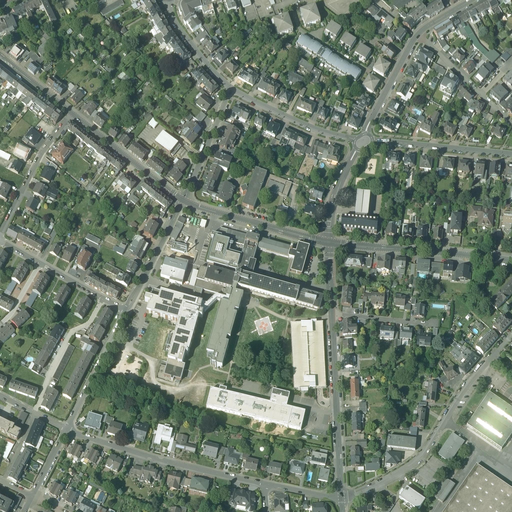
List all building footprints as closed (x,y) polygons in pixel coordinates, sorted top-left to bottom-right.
[(39,0),(34,0),(31,2),(36,10),(39,8),(42,6),(39,0)] [(39,0),(42,6),(44,9),(50,22),(55,20),(46,2),(50,0),(39,0)] [(121,0),(120,0),(100,12),(103,16),(124,4),(121,0)] [(157,8),(153,0),(144,5),(146,9),(147,10),(146,11),(146,12),(147,14),(148,13),(157,8)] [(179,9),(179,11),(181,16),(182,16),(193,13),(202,10),(198,0),(195,0),(194,1),(193,0),(191,0),(188,1),(188,0),(183,2),(181,4),(180,6),(179,9)] [(198,0),(202,10),(212,7),(209,0),(198,0)] [(236,0),(237,2),(240,1),(243,8),(251,6),(248,0),(236,0)] [(398,11),(413,1),(411,0),(391,0),(387,6),(391,10),(393,7),(398,11)] [(446,2),(443,0),(436,0),(437,1),(444,10),(449,7),(446,2)] [(493,0),(486,0),(485,1),(490,9),(494,16),(501,11),(498,6),(493,0)] [(424,10),(427,16),(430,19),(444,10),(437,1),(424,10)] [(485,1),(478,5),(483,12),(485,11),(490,9),(485,1)] [(28,3),(22,7),(26,15),(33,12),(33,11),(28,3)] [(144,5),(135,11),(137,14),(146,9),(144,5)] [(483,12),(478,5),(472,9),(477,16),(481,14),(482,15),(484,14),(483,12)] [(424,10),(422,6),(419,9),(425,18),(427,16),(424,10)] [(22,7),(13,12),(15,16),(17,21),(19,19),(21,18),(26,15),(22,7)] [(315,7),(300,12),(305,28),(320,22),(315,7)] [(157,8),(148,13),(151,17),(150,18),(152,22),(153,21),(162,16),(157,8)] [(378,13),(371,8),(367,13),(374,18),(378,13)] [(419,9),(407,18),(415,25),(425,18),(419,9)] [(472,9),(466,12),(470,20),(473,24),(475,23),(472,19),(477,16),(472,9)] [(394,21),(380,11),(378,13),(374,18),(372,20),(377,25),(382,19),(385,21),(382,24),(388,29),(391,25),(394,21)] [(466,12),(456,18),(461,26),(462,25),(463,25),(465,23),(470,20),(466,12)] [(193,13),(182,16),(184,23),(186,26),(187,25),(193,33),(201,27),(193,14),(193,13)] [(407,18),(401,13),(399,15),(404,20),(405,19),(407,21),(403,25),(411,31),(416,26),(415,25),(407,18)] [(162,16),(153,21),(154,24),(153,24),(155,27),(152,28),(153,30),(166,22),(162,16)] [(11,17),(3,22),(9,35),(14,33),(13,30),(17,29),(14,22),(11,17)] [(277,20),(273,22),(278,37),(293,32),(288,17),(283,18),(277,20)] [(456,18),(449,22),(454,30),(461,26),(456,18)] [(9,35),(3,22),(0,23),(0,36),(3,35),(6,33),(7,35),(7,36),(6,37),(8,41),(10,41),(12,40),(9,35)] [(166,22),(153,30),(154,31),(155,30),(156,33),(159,31),(161,34),(161,33),(169,29),(166,22)] [(449,22),(433,32),(438,40),(442,38),(448,34),(454,30),(449,22)] [(342,30),(331,23),(324,34),(328,37),(331,38),(335,41),(342,30)] [(461,26),(454,30),(456,33),(458,32),(462,37),(464,36),(466,34),(465,32),(463,29),(461,26)] [(169,29),(161,33),(165,39),(173,34),(171,32),(169,29)] [(477,42),(469,29),(465,32),(468,38),(473,46),(477,42)] [(407,36),(401,31),(397,36),(396,35),(394,37),(393,38),(394,39),(395,40),(400,44),(407,36)] [(50,39),(44,32),(40,35),(46,42),(50,39)] [(161,34),(155,37),(159,43),(165,39),(161,33),(161,34)] [(165,39),(163,41),(165,44),(164,44),(167,48),(167,47),(169,46),(177,40),(173,34),(165,39)] [(356,42),(346,35),(339,46),(343,48),(343,49),(345,50),(350,52),(356,42)] [(302,37),(296,46),(301,49),(308,39),(305,38),(305,39),(302,37)] [(442,38),(438,40),(437,41),(442,50),(447,46),(442,38)] [(46,42),(39,49),(36,52),(41,58),(42,57),(53,47),(56,44),(50,39),(46,42)] [(209,43),(205,46),(212,54),(218,49),(216,47),(219,45),(214,39),(209,43)] [(308,39),(301,49),(306,52),(312,43),(309,42),(310,41),(308,39)] [(177,40),(169,46),(171,49),(173,51),(174,52),(182,46),(177,40)] [(488,54),(479,45),(477,42),(473,46),(474,47),(477,50),(478,51),(485,58),(488,54)] [(315,44),(312,43),(306,52),(311,55),(318,45),(315,44)] [(318,45),(311,55),(316,58),(322,49),(319,47),(320,46),(318,45)] [(190,58),(182,46),(174,52),(179,59),(182,64),(190,58)] [(371,53),(361,46),(354,57),(358,59),(358,60),(360,61),(364,63),(371,54),(371,53)] [(396,54),(386,46),(383,50),(381,52),(391,60),(396,54)] [(12,52),(9,56),(17,62),(20,58),(22,57),(26,51),(21,48),(20,49),(16,47),(12,52)] [(322,49),(316,58),(321,61),(327,51),(325,50),(325,51),(322,49)] [(420,50),(414,61),(426,68),(432,56),(420,50)] [(488,54),(485,58),(487,60),(492,65),(500,57),(492,50),(488,54)] [(40,59),(32,51),(30,54),(28,56),(35,64),(40,59)] [(327,51),(321,61),(326,64),(331,56),(332,55),(329,53),(330,53),(327,51)] [(223,52),(218,57),(216,59),(222,64),(228,58),(223,52)] [(458,52),(457,53),(453,57),(452,59),(455,61),(456,60),(460,63),(464,58),(458,52)] [(505,53),(501,58),(505,62),(510,57),(506,54),(505,53)] [(472,55),(461,66),(463,68),(469,62),(469,63),(472,60),(474,57),(472,55)] [(331,56),(326,64),(325,65),(330,68),(336,58),(334,57),(334,58),(331,56)] [(35,64),(34,64),(36,66),(39,63),(40,65),(45,60),(42,57),(41,58),(40,59),(35,64)] [(314,68),(297,57),(295,63),(311,74),(314,68)] [(336,58),(330,68),(335,71),(341,62),(338,60),(339,60),(336,58)] [(182,64),(179,59),(177,60),(176,61),(173,64),(176,68),(182,64)] [(390,67),(380,60),(373,71),(384,77),(386,73),(387,73),(388,71),(390,67)] [(480,68),(472,60),(469,63),(475,68),(477,70),(480,68)] [(492,65),(487,60),(485,63),(487,65),(493,70),(495,68),(492,65)] [(341,62),(335,71),(340,74),(346,64),(344,63),(343,64),(341,62)] [(469,63),(469,62),(463,68),(463,69),(469,75),(475,68),(469,63)] [(231,63),(230,64),(226,68),(233,75),(238,70),(231,63)] [(426,68),(417,63),(414,67),(414,68),(418,70),(417,71),(419,72),(414,80),(418,82),(422,75),(423,75),(426,68)] [(36,66),(34,64),(28,71),(34,76),(41,69),(36,66)] [(348,66),(346,64),(340,74),(345,77),(345,76),(351,68),(350,68),(348,67),(348,66)] [(46,69),(43,71),(46,73),(53,68),(51,65),(46,69)] [(487,65),(474,79),(480,85),(494,71),(493,70),(487,65)] [(264,67),(258,77),(261,79),(264,74),(267,69),(264,67)] [(351,68),(345,76),(350,79),(357,70),(354,68),(354,69),(351,67),(350,68),(351,68)] [(184,68),(179,72),(183,77),(188,73),(184,68)] [(321,73),(314,68),(311,74),(307,82),(315,86),(321,73)] [(413,69),(410,68),(408,69),(408,70),(408,72),(406,76),(408,78),(414,81),(414,80),(419,72),(417,71),(418,70),(414,68),(413,69)] [(200,69),(198,72),(197,71),(191,76),(198,83),(206,76),(200,69)] [(357,70),(350,79),(355,83),(361,74),(358,72),(359,71),(357,70)] [(11,76),(6,71),(1,78),(4,81),(6,82),(11,76)] [(245,71),(244,71),(243,73),(239,79),(246,84),(252,73),(249,71),(248,73),(245,71)] [(253,73),(252,73),(246,84),(252,88),(258,79),(254,77),(257,73),(254,71),(253,73)] [(124,72),(118,78),(124,85),(131,80),(124,72)] [(459,82),(448,72),(440,87),(447,91),(445,94),(451,97),(459,82)] [(303,80),(290,73),(286,81),(299,87),(303,80)] [(511,89),(511,73),(502,82),(509,88),(511,90),(511,89)] [(17,80),(11,76),(6,82),(8,84),(12,86),(17,80)] [(212,82),(206,76),(198,83),(201,86),(202,85),(205,88),(212,82)] [(379,83),(369,77),(362,87),(372,94),(374,91),(374,92),(378,86),(377,85),(379,83)] [(58,84),(51,79),(46,85),(52,90),(58,84)] [(22,85),(17,80),(12,86),(15,89),(17,91),(22,85)] [(264,80),(263,80),(258,90),(266,94),(272,83),(272,82),(269,81),(268,82),(264,80)] [(413,83),(407,80),(404,85),(410,88),(411,89),(414,84),(413,83)] [(212,82),(205,88),(212,95),(213,93),(214,95),(218,92),(216,91),(218,89),(212,82)] [(58,84),(52,90),(60,97),(66,90),(58,83),(58,84)] [(276,85),(272,83),(266,94),(274,98),(279,89),(275,87),(276,85)] [(27,89),(22,85),(17,91),(19,92),(22,95),(27,89)] [(405,87),(401,86),(396,94),(402,97),(405,99),(405,98),(410,88),(406,86),(405,87)] [(499,87),(490,96),(499,105),(508,95),(504,92),(499,87)] [(410,88),(405,98),(408,100),(409,101),(412,96),(415,91),(411,89),(410,88)] [(474,96),(465,88),(461,92),(460,94),(464,97),(468,102),(474,96)] [(33,93),(27,89),(22,95),(26,98),(28,100),(33,93)] [(84,97),(78,91),(75,95),(76,96),(71,101),(76,105),(84,97)] [(38,98),(33,93),(28,100),(29,101),(33,104),(38,98)] [(291,96),(284,93),(280,101),(288,104),(291,96)] [(203,96),(197,105),(203,110),(203,109),(207,112),(210,108),(209,107),(212,103),(206,99),(203,96)] [(44,102),(39,97),(33,104),(37,108),(39,109),(44,102)] [(368,98),(365,97),(365,98),(363,97),(359,104),(365,108),(367,109),(369,105),(371,105),(372,103),(371,101),(368,100),(368,98)] [(511,101),(509,99),(505,103),(507,105),(503,109),(506,112),(507,111),(506,110),(511,104),(511,101)] [(308,104),(301,101),(297,109),(304,112),(308,104)] [(51,107),(44,102),(39,109),(40,110),(45,114),(51,107)] [(392,102),(388,111),(395,115),(400,106),(392,102)] [(90,103),(88,107),(87,106),(83,111),(90,116),(91,115),(95,111),(97,108),(90,103)] [(484,106),(477,103),(474,109),(473,111),(475,111),(480,114),(484,106)] [(316,107),(308,104),(304,112),(312,115),(316,107)] [(347,109),(340,106),(338,110),(338,111),(336,114),(343,117),(343,116),(344,117),(347,109)] [(404,108),(400,106),(395,115),(399,117),(404,108)] [(45,114),(44,116),(50,120),(57,112),(51,107),(45,114)] [(358,107),(357,107),(354,112),(361,116),(364,110),(358,107)] [(471,107),(466,118),(470,120),(475,111),(473,111),(474,109),(471,107)] [(243,111),(236,108),(231,119),(236,121),(238,117),(240,119),(243,111)] [(321,110),(318,117),(325,120),(328,113),(321,110)] [(251,114),(243,111),(240,119),(247,122),(251,114)] [(63,116),(57,112),(50,120),(56,125),(63,116)] [(201,112),(195,119),(200,124),(207,117),(201,112)] [(354,112),(351,118),(352,119),(360,122),(363,116),(361,116),(354,112)] [(149,113),(144,117),(148,122),(153,117),(149,113)] [(108,122),(99,114),(96,119),(93,123),(101,130),(108,122)] [(193,118),(188,114),(184,119),(189,122),(193,118)] [(336,114),(335,114),(332,121),(340,124),(343,117),(336,114)] [(423,122),(423,121),(421,124),(419,128),(421,129),(420,130),(430,136),(432,132),(434,133),(436,128),(434,128),(438,121),(437,120),(439,116),(435,114),(431,121),(432,122),(430,125),(423,122)] [(262,119),(258,117),(256,122),(255,124),(254,125),(258,127),(257,130),(261,132),(266,121),(265,121),(265,120),(262,119)] [(462,117),(457,127),(460,129),(465,118),(462,117)] [(159,124),(153,119),(148,124),(154,129),(159,124)] [(360,122),(352,119),(349,126),(357,130),(360,122)] [(182,120),(174,130),(177,133),(186,123),(182,120)] [(389,124),(383,121),(380,127),(391,133),(396,124),(393,122),(390,121),(389,124)] [(76,127),(70,123),(65,129),(66,129),(67,130),(71,134),(76,128),(76,127)] [(201,131),(192,124),(188,130),(189,130),(182,139),(191,146),(198,137),(197,136),(201,131)] [(280,128),(271,124),(270,126),(266,134),(275,138),(280,128)] [(443,131),(442,133),(452,138),(456,129),(446,124),(446,125),(443,131)] [(129,128),(126,131),(125,132),(127,133),(128,134),(135,129),(132,126),(129,128)] [(472,131),(465,127),(461,135),(468,139),(472,131)] [(84,134),(76,128),(72,133),(76,137),(75,137),(78,139),(79,140),(84,134)] [(234,131),(228,128),(226,132),(224,135),(226,136),(226,138),(235,141),(236,139),(239,133),(234,131)] [(505,132),(497,128),(496,131),(494,135),(501,139),(505,132)] [(120,134),(114,129),(109,135),(115,140),(120,134)] [(36,134),(32,131),(32,132),(26,139),(25,140),(29,142),(34,146),(36,143),(37,143),(38,141),(40,138),(36,134)] [(293,134),(285,131),(280,143),(279,146),(281,147),(282,145),(287,147),(289,141),(293,134)] [(178,145),(163,132),(155,142),(170,154),(169,155),(170,156),(171,155),(173,157),(176,153),(173,151),(178,145)] [(92,140),(84,134),(79,140),(80,141),(83,143),(87,146),(92,140)] [(300,137),(293,134),(289,141),(296,144),(300,137)] [(129,141),(124,137),(119,144),(125,148),(130,141),(129,141)] [(226,138),(225,137),(224,139),(223,139),(221,143),(222,143),(220,149),(223,150),(223,149),(226,151),(228,148),(229,148),(230,147),(234,149),(236,144),(234,143),(235,141),(226,138)] [(307,140),(300,137),(296,144),(295,148),(301,150),(302,147),(304,148),(304,147),(307,140)] [(87,146),(92,150),(93,151),(98,144),(92,140),(87,146)] [(331,148),(313,142),(311,150),(309,155),(316,157),(317,155),(317,153),(323,155),(324,153),(328,154),(329,152),(330,152),(331,148)] [(72,151),(62,143),(60,147),(60,148),(59,149),(60,150),(58,152),(58,151),(56,153),(55,153),(52,156),(62,164),(64,161),(65,162),(71,154),(70,153),(72,151)] [(98,144),(93,151),(94,152),(98,155),(103,149),(98,144)] [(148,155),(135,144),(129,152),(142,162),(147,156),(148,155)] [(30,152),(19,147),(15,155),(21,158),(26,160),(30,152)] [(304,148),(302,147),(301,150),(299,154),(303,156),(304,154),(307,148),(304,147),(304,148)] [(339,150),(331,148),(330,152),(329,152),(328,154),(324,153),(323,155),(322,159),(327,161),(327,162),(327,163),(327,164),(328,164),(329,164),(330,164),(331,163),(331,162),(338,164),(339,159),(337,158),(339,150)] [(111,155),(103,149),(99,155),(103,158),(102,159),(105,161),(106,162),(111,155)] [(227,158),(221,155),(221,156),(217,154),(213,166),(222,169),(227,172),(227,171),(226,171),(227,168),(228,169),(231,163),(229,162),(230,159),(227,158)] [(400,155),(396,154),(396,156),(390,155),(389,163),(399,164),(400,155)] [(119,162),(111,155),(106,162),(107,163),(110,165),(110,164),(114,167),(119,162)] [(410,157),(405,157),(404,166),(409,166),(414,167),(415,162),(414,162),(414,158),(413,157),(411,156),(410,157)] [(153,159),(153,158),(152,160),(147,166),(160,176),(166,169),(153,159)] [(433,160),(421,159),(420,170),(420,172),(423,173),(424,170),(431,171),(433,160)] [(114,167),(114,168),(118,171),(120,172),(125,166),(119,161),(119,162),(114,167)] [(454,162),(444,161),(443,170),(443,173),(448,173),(448,171),(453,171),(454,162)] [(23,166),(15,162),(11,171),(18,175),(23,166)] [(186,167),(180,162),(177,165),(174,169),(174,170),(180,175),(186,167)] [(468,163),(460,162),(459,173),(469,174),(470,166),(468,166),(468,163)] [(51,163),(48,170),(46,169),(41,179),(50,184),(56,171),(51,168),(53,164),(51,163)] [(485,165),(477,164),(476,168),(475,168),(475,178),(480,179),(481,179),(481,182),(486,183),(486,178),(487,173),(484,173),(485,165)] [(495,166),(491,165),(490,177),(499,178),(499,173),(500,173),(500,170),(500,169),(500,167),(500,165),(495,165),(495,166)] [(222,169),(213,166),(207,180),(216,183),(222,169)] [(174,170),(167,178),(173,182),(173,181),(176,184),(183,176),(180,175),(174,170)] [(267,174),(256,170),(249,191),(247,195),(243,207),(254,211),(262,188),(266,178),(267,174)] [(122,173),(118,178),(113,185),(115,187),(119,182),(124,175),(122,173)] [(130,180),(124,175),(119,182),(123,185),(122,186),(124,187),(130,180)] [(287,182),(270,176),(269,180),(271,180),(267,190),(288,197),(289,192),(284,190),(287,182)] [(266,178),(262,188),(267,190),(271,180),(269,180),(266,178)] [(368,186),(368,178),(355,178),(355,186),(368,186)] [(130,180),(124,187),(126,189),(127,188),(131,191),(136,185),(130,180)] [(216,183),(207,180),(202,194),(211,197),(213,193),(216,183)] [(151,186),(145,182),(140,188),(142,190),(145,193),(151,186)] [(287,182),(284,190),(289,192),(292,184),(287,182)] [(0,197),(1,198),(5,200),(6,200),(7,197),(6,196),(10,188),(0,183),(0,197)] [(52,192),(38,185),(34,194),(39,197),(43,199),(44,199),(45,196),(55,200),(58,194),(52,192)] [(223,186),(222,185),(218,195),(213,193),(211,197),(211,198),(219,201),(227,204),(229,200),(230,200),(231,197),(233,194),(232,194),(234,190),(232,189),(232,188),(231,188),(230,187),(229,186),(226,185),(225,186),(224,186),(223,186)] [(159,193),(151,186),(145,193),(150,196),(149,196),(151,198),(150,199),(152,200),(159,193)] [(325,191),(315,188),(313,196),(312,198),(318,199),(321,201),(325,191)] [(355,219),(342,218),(341,231),(377,234),(378,221),(367,220),(369,194),(358,192),(355,215),(355,219)] [(166,199),(159,193),(152,200),(154,202),(155,201),(156,202),(157,202),(161,205),(166,199)] [(139,200),(134,197),(131,201),(135,205),(139,200)] [(166,199),(161,205),(165,209),(164,209),(166,211),(167,210),(172,203),(166,199)] [(37,203),(32,200),(29,206),(28,205),(26,209),(34,213),(36,209),(39,204),(37,203)] [(319,208),(307,205),(304,214),(309,215),(312,216),(313,216),(317,217),(319,208)] [(288,211),(281,209),(282,208),(279,207),(277,217),(286,219),(288,211)] [(479,217),(478,227),(492,228),(494,212),(481,210),(479,210),(479,217)] [(511,213),(503,213),(502,227),(506,227),(505,228),(507,230),(509,230),(510,229),(511,228),(511,227),(511,213)] [(462,217),(459,217),(460,216),(454,215),(454,217),(451,216),(450,226),(450,232),(452,232),(452,234),(458,234),(458,233),(461,233),(461,227),(461,224),(462,224),(462,222),(462,217)] [(188,220),(188,225),(201,226),(202,219),(187,217),(187,220),(188,220)] [(150,222),(144,234),(153,238),(159,226),(155,224),(150,222)] [(183,225),(177,222),(170,238),(176,240),(183,225)] [(397,225),(388,224),(387,235),(395,236),(396,227),(397,227),(397,225)] [(410,226),(404,225),(403,231),(405,231),(404,237),(412,238),(413,228),(409,228),(410,226)] [(423,228),(419,227),(419,229),(418,238),(426,239),(427,230),(423,229),(423,228)] [(12,228),(7,236),(16,241),(17,240),(21,233),(12,228)] [(228,231),(220,228),(219,233),(218,233),(217,235),(222,236),(221,239),(225,240),(228,231)] [(443,231),(435,230),(434,240),(442,241),(443,231)] [(247,236),(228,231),(225,240),(232,242),(244,246),(247,236)] [(21,233),(17,240),(23,243),(27,235),(21,232),(21,233)] [(101,240),(88,234),(85,238),(98,245),(101,240)] [(225,240),(221,239),(222,236),(217,235),(212,234),(211,237),(214,238),(207,263),(234,271),(237,272),(242,255),(230,252),(232,242),(225,240)] [(27,235),(23,243),(29,247),(33,239),(27,235)] [(260,239),(247,236),(244,246),(242,255),(237,272),(236,277),(233,277),(208,270),(200,268),(195,288),(203,290),(223,296),(224,299),(230,300),(229,304),(222,302),(222,303),(221,303),(207,354),(214,356),(214,358),(213,357),(213,359),(212,359),(210,365),(211,365),(211,364),(216,366),(215,368),(216,368),(216,367),(222,368),(229,345),(226,344),(227,339),(230,340),(237,316),(234,315),(235,312),(239,313),(244,296),(236,294),(237,288),(319,311),(323,298),(249,277),(246,276),(250,261),(254,262),(257,249),(260,239)] [(39,242),(33,239),(29,247),(35,250),(39,242)] [(135,242),(133,241),(131,246),(137,249),(144,253),(148,245),(142,242),(136,239),(135,242)] [(291,248),(260,239),(257,249),(289,257),(291,248)] [(45,245),(39,242),(35,250),(41,253),(45,245)] [(187,246),(173,242),(171,250),(185,254),(187,246)] [(54,245),(50,253),(57,257),(60,252),(63,246),(59,244),(57,247),(54,245)] [(309,248),(299,245),(297,252),(293,251),(293,248),(291,248),(289,257),(295,259),(291,272),(302,275),(309,248)] [(69,247),(63,260),(70,263),(74,254),(76,251),(76,250),(69,247)] [(94,252),(87,248),(85,252),(85,253),(92,257),(94,252)] [(135,253),(134,255),(131,254),(130,256),(140,261),(144,253),(137,249),(135,253)] [(84,254),(82,252),(75,265),(78,266),(77,267),(85,271),(92,257),(85,253),(84,254)] [(0,253),(0,271),(8,257),(0,253)] [(362,258),(346,257),(346,260),(345,263),(346,263),(345,266),(346,266),(346,267),(351,267),(351,266),(361,267),(362,258)] [(383,258),(381,258),(381,259),(378,259),(377,270),(383,271),(389,272),(389,271),(389,266),(390,259),(383,258)] [(175,262),(165,260),(161,277),(170,280),(169,282),(182,286),(188,263),(176,260),(175,262)] [(406,260),(396,260),(396,261),(395,268),(399,268),(405,269),(406,260)] [(429,263),(418,261),(417,265),(417,273),(432,274),(433,264),(429,264),(429,263)] [(137,267),(129,262),(128,265),(129,265),(126,271),(133,275),(137,267)] [(452,264),(444,263),(443,265),(443,272),(448,272),(447,275),(448,275),(451,275),(451,273),(452,273),(452,272),(452,264)] [(21,264),(12,281),(17,283),(20,285),(29,268),(21,264)] [(121,272),(106,264),(103,269),(118,277),(117,279),(119,274),(120,275),(121,272)] [(441,265),(433,264),(432,274),(440,275),(441,265)] [(468,268),(458,267),(458,273),(457,279),(458,279),(467,280),(468,274),(468,268)] [(50,280),(42,276),(33,292),(38,295),(41,296),(50,280)] [(96,289),(100,281),(91,276),(90,276),(89,278),(86,284),(96,289)] [(123,277),(121,281),(117,279),(115,281),(127,287),(131,280),(123,277)] [(17,283),(12,281),(6,291),(11,294),(17,283)] [(110,286),(110,287),(100,281),(96,289),(106,295),(106,294),(116,300),(121,292),(110,286)] [(71,292),(63,287),(54,304),(62,308),(71,292)] [(511,292),(506,287),(490,303),(497,309),(504,303),(508,298),(511,294),(511,292)] [(224,299),(216,297),(207,306),(203,304),(203,305),(199,304),(203,290),(195,288),(192,297),(166,290),(165,294),(153,291),(152,297),(153,297),(152,299),(146,298),(145,302),(151,304),(150,306),(149,306),(147,313),(179,322),(168,361),(183,365),(186,353),(189,354),(199,317),(202,318),(203,314),(217,301),(222,302),(229,304),(230,300),(224,299)] [(352,290),(343,290),(341,306),(350,307),(352,290)] [(38,295),(33,292),(25,306),(30,308),(38,295)] [(384,296),(372,295),(371,305),(375,306),(376,306),(376,304),(384,305),(384,301),(385,296),(384,296)] [(14,304),(0,296),(0,307),(9,313),(14,304)] [(405,298),(396,297),(395,306),(404,307),(405,305),(405,298)] [(92,303),(84,299),(75,315),(82,320),(92,303)] [(425,306),(415,306),(414,317),(414,318),(424,319),(424,318),(425,307),(425,306)] [(23,311),(12,323),(18,329),(30,318),(23,311)] [(113,315),(105,311),(96,327),(104,331),(113,315)] [(511,323),(504,316),(493,327),(501,335),(511,323)] [(351,322),(342,323),(343,336),(345,336),(352,336),(357,335),(356,326),(352,327),(351,322)] [(297,324),(290,325),(294,390),(298,390),(304,390),(315,390),(317,389),(320,389),(327,389),(323,323),(316,324),(297,324)] [(9,326),(0,333),(0,340),(3,344),(15,333),(9,326)] [(56,327),(50,338),(57,343),(64,331),(56,327)] [(94,330),(92,329),(89,333),(91,334),(90,338),(99,343),(105,332),(104,331),(96,327),(95,327),(94,330)] [(394,329),(381,328),(380,328),(380,332),(381,332),(380,339),(388,340),(393,341),(394,329)] [(412,331),(401,330),(400,339),(404,339),(404,341),(408,341),(408,340),(411,340),(412,331)] [(431,336),(422,335),(422,332),(418,331),(417,343),(426,344),(426,346),(430,346),(431,336)] [(490,332),(475,348),(483,355),(497,338),(490,332)] [(50,338),(41,353),(49,357),(57,343),(50,338)] [(351,343),(343,343),(344,353),(352,352),(351,343)] [(89,345),(88,346),(85,352),(93,356),(95,357),(98,349),(89,345)] [(458,345),(455,349),(462,355),(465,351),(458,345)] [(69,346),(53,379),(58,381),(60,376),(74,349),(69,346)] [(455,349),(454,348),(450,353),(454,357),(454,358),(457,360),(462,355),(455,349)] [(41,353),(35,365),(41,369),(42,369),(49,357),(41,353)] [(85,353),(78,367),(86,371),(93,356),(85,353)] [(469,358),(467,360),(474,366),(478,360),(472,355),(469,358)] [(348,358),(344,359),(345,368),(353,368),(352,360),(355,360),(355,358),(348,358)] [(466,362),(463,366),(469,371),(474,366),(467,360),(466,362)] [(183,365),(168,361),(164,376),(171,378),(170,381),(173,382),(174,379),(181,381),(186,366),(183,365)] [(41,369),(35,365),(31,371),(38,375),(41,369)] [(469,371),(463,366),(459,370),(463,373),(465,375),(469,371)] [(78,367),(70,382),(78,386),(86,371),(78,367)] [(453,368),(444,373),(445,376),(448,381),(457,376),(453,368)] [(439,379),(439,380),(440,382),(442,385),(448,381),(445,376),(439,379)] [(25,386),(12,382),(9,390),(22,395),(25,386)] [(70,382),(63,396),(71,400),(78,386),(70,382)] [(355,382),(350,382),(351,391),(359,390),(358,382),(355,382)] [(437,384),(428,383),(428,388),(427,393),(436,394),(437,384)] [(25,386),(22,395),(35,399),(38,391),(25,386)] [(288,400),(272,396),(271,399),(270,404),(226,393),(227,389),(220,388),(219,392),(211,390),(207,408),(301,431),(306,412),(287,408),(288,403),(288,400)] [(47,396),(55,400),(59,394),(51,390),(47,396)] [(359,390),(351,391),(351,400),(359,400),(359,390)] [(284,399),(288,400),(290,395),(273,391),(272,396),(284,399)] [(436,394),(427,393),(426,402),(435,403),(436,394)] [(511,409),(509,407),(489,393),(466,426),(501,450),(511,434),(511,409)] [(44,402),(52,406),(55,400),(47,396),(44,402)] [(52,406),(44,402),(41,408),(49,412),(52,406)] [(426,412),(418,411),(417,419),(425,420),(426,412)] [(84,427),(92,429),(96,416),(89,414),(87,421),(86,421),(84,427)] [(100,425),(101,422),(103,418),(96,416),(92,429),(97,431),(97,430),(100,431),(101,426),(100,425)] [(360,416),(352,416),(352,424),(360,424),(360,416)] [(425,420),(417,419),(416,428),(424,429),(425,420)] [(20,432),(16,430),(16,429),(15,428),(14,427),(12,426),(2,421),(0,426),(0,430),(7,435),(17,441),(21,432),(20,432)] [(43,424),(35,421),(33,427),(41,430),(43,424)] [(122,429),(118,428),(119,425),(111,423),(110,425),(108,434),(119,438),(122,429)] [(360,424),(352,424),(353,434),(361,434),(360,424)] [(143,427),(135,425),(133,431),(133,433),(131,439),(135,440),(136,439),(139,440),(144,441),(148,429),(143,427)] [(172,431),(164,428),(164,426),(158,425),(154,443),(160,445),(161,439),(169,441),(170,439),(172,431)] [(41,430),(33,427),(30,433),(39,436),(41,430)] [(39,436),(30,433),(28,439),(36,442),(39,436)] [(452,434),(442,448),(440,447),(439,448),(441,449),(438,455),(450,463),(464,442),(452,434)] [(188,437),(178,435),(176,442),(175,448),(194,453),(194,454),(195,454),(196,447),(195,447),(186,445),(188,437)] [(416,441),(388,437),(388,440),(387,440),(387,442),(388,442),(387,448),(391,449),(415,452),(416,441)] [(36,442),(28,439),(26,445),(34,448),(36,442)] [(8,443),(1,456),(7,459),(14,445),(8,442),(8,443)] [(74,446),(73,446),(72,448),(69,453),(68,455),(72,457),(71,458),(72,458),(78,447),(77,446),(77,445),(75,444),(74,446)] [(219,448),(205,444),(204,451),(203,455),(216,458),(217,455),(219,448)] [(80,448),(78,447),(72,458),(74,459),(74,458),(78,460),(79,458),(82,453),(83,451),(81,450),(82,448),(81,447),(80,448)] [(225,448),(219,447),(219,448),(217,455),(223,457),(225,448)] [(94,450),(92,449),(91,451),(89,451),(89,452),(86,458),(85,460),(88,462),(88,463),(89,464),(95,452),(93,451),(94,450)] [(31,454),(23,450),(16,464),(24,468),(31,454)] [(237,456),(232,455),(233,451),(228,450),(226,459),(229,460),(228,464),(237,466),(239,460),(236,459),(237,456)] [(358,450),(351,450),(351,459),(359,458),(358,450)] [(95,452),(89,464),(91,464),(91,463),(95,465),(96,463),(99,457),(100,456),(98,455),(99,453),(97,452),(97,453),(95,452)] [(326,457),(319,456),(313,454),(311,464),(321,466),(321,470),(323,470),(326,457)] [(391,455),(387,455),(387,458),(386,467),(391,468),(391,465),(396,466),(397,462),(399,462),(400,456),(391,455)] [(114,457),(111,456),(105,467),(110,469),(112,471),(113,470),(117,473),(121,465),(123,462),(120,460),(121,460),(120,459),(118,458),(117,461),(116,460),(117,458),(114,456),(114,457)] [(359,458),(351,459),(352,468),(360,468),(359,458)] [(249,461),(247,460),(247,462),(245,470),(250,472),(250,471),(256,473),(258,463),(249,461)] [(373,466),(365,466),(365,473),(379,472),(379,461),(373,461),(373,466)] [(24,468),(16,464),(9,478),(17,482),(24,468)] [(304,466),(294,464),(293,467),(292,467),(290,473),(302,476),(304,466)] [(277,466),(276,468),(270,466),(269,468),(268,475),(270,476),(270,475),(280,476),(282,467),(277,466)] [(511,511),(511,490),(476,466),(444,511),(511,511)] [(140,468),(134,467),(132,474),(140,476),(141,474),(139,474),(140,468)] [(146,482),(150,468),(149,467),(149,468),(148,467),(147,469),(143,468),(142,469),(140,468),(139,474),(141,474),(140,476),(141,477),(140,481),(144,481),(144,482),(146,482)] [(152,468),(150,468),(146,482),(146,483),(148,483),(151,483),(152,479),(156,480),(158,473),(158,472),(154,470),(154,469),(152,469),(152,468)] [(321,470),(320,470),(318,481),(327,483),(329,472),(323,470),(321,470)] [(177,474),(175,474),(175,473),(174,474),(170,473),(170,472),(168,481),(172,482),(171,487),(178,488),(178,486),(179,484),(181,477),(181,475),(177,474)] [(199,479),(193,478),(192,481),(190,487),(190,490),(207,494),(210,482),(204,481),(203,481),(200,481),(200,480),(199,479)] [(192,481),(185,479),(184,484),(184,487),(187,488),(187,486),(190,487),(192,481)] [(455,486),(444,479),(432,497),(443,504),(455,486)] [(57,485),(53,483),(52,485),(50,491),(49,493),(50,493),(49,495),(51,496),(53,496),(59,485),(58,484),(57,485)] [(63,489),(60,487),(61,485),(59,485),(53,496),(55,497),(54,498),(56,499),(57,497),(59,498),(60,496),(62,491),(63,489)] [(420,498),(407,488),(399,499),(413,508),(420,498)] [(254,495),(247,494),(247,495),(244,494),(245,493),(241,492),(241,493),(239,493),(239,492),(232,490),(229,505),(236,506),(236,504),(247,506),(247,509),(247,511),(249,511),(248,511),(252,511),(253,511),(254,510),(254,509),(253,498),(254,495)] [(65,498),(64,500),(66,501),(64,503),(66,504),(67,504),(68,504),(74,492),(73,492),(72,493),(69,491),(68,493),(65,498)] [(78,496),(75,494),(76,493),(74,492),(68,504),(70,505),(70,506),(72,507),(73,505),(74,505),(78,498),(79,496),(78,496)] [(13,504),(10,509),(15,511),(22,498),(17,496),(13,504)] [(287,496),(274,497),(274,511),(277,511),(280,511),(285,511),(288,511),(287,496)] [(13,504),(0,498),(0,497),(0,511),(8,511),(10,509),(13,504)] [(420,498),(413,508),(418,511),(425,501),(420,498)] [(82,505),(79,511),(81,511),(85,511),(90,504),(84,501),(82,505)] [(389,503),(382,511),(390,511),(394,507),(389,503)]
